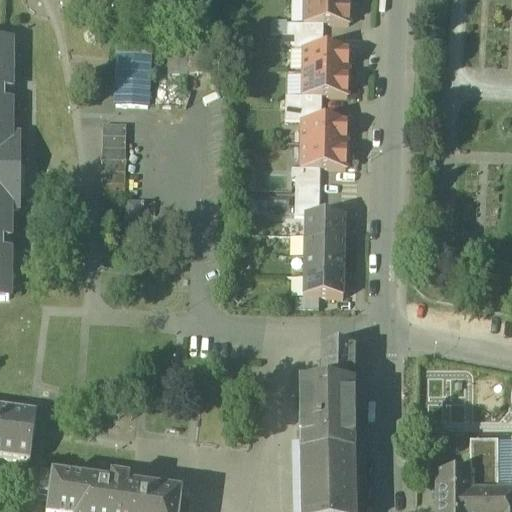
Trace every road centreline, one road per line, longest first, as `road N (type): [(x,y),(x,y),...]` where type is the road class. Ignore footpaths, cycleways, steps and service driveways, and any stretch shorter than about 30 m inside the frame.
road 1 (unclassified): [(384,335),(400,0)]
road 2 (unclassified): [(382,511),(384,335)]
road 3 (residential): [(384,335),(511,359)]
